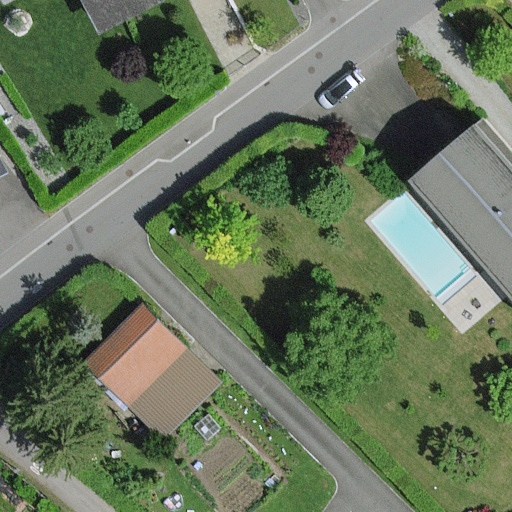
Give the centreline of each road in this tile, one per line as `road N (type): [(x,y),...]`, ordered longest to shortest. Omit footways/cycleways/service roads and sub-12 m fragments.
road 1 (residential): [(403,0),(0,303)]
road 2 (residential): [(0,427),(98,511)]
